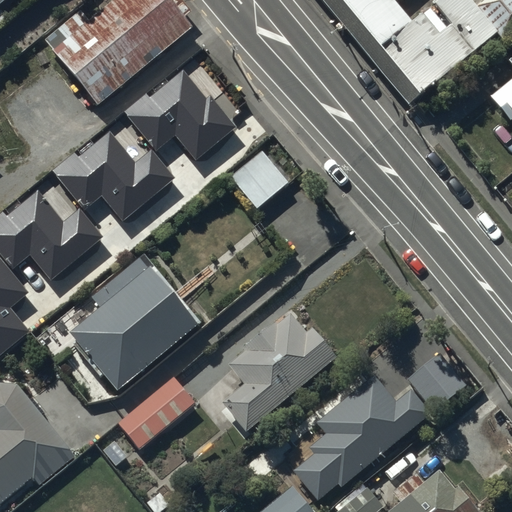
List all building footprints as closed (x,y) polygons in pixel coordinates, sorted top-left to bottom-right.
[(0,14),(0,9),(10,0),(0,0),(0,30),(8,24),(0,14)] [(45,47),(97,111),(192,34),(163,0),(121,0),(89,27),(81,17),(45,47)] [(393,8),(386,0),(331,0),(415,100),(499,39),(467,0),(447,0),(437,9),(455,31),(440,44),(423,24),(412,32),(393,8)] [(386,0),(393,8),(403,0),(386,0)] [(178,72),(118,121),(147,155),(165,141),(186,165),(231,128),(207,99),(203,102),(178,72)] [(511,86),(491,103),(510,128),(511,126),(511,86)] [(114,226),(171,183),(152,157),(131,173),(102,134),(43,178),(70,214),(93,198),(114,226)] [(257,214),(288,188),(262,156),(230,182),(257,214)] [(41,285),(98,241),(76,213),(58,226),(32,193),(0,217),(0,267),(5,273),(21,260),(41,285)] [(99,316),(69,340),(75,348),(73,350),(99,383),(101,381),(117,399),(198,330),(144,262),(90,305),(99,316)] [(0,354),(18,338),(0,317),(0,315),(21,297),(0,272),(0,354)] [(246,438),(335,364),(312,334),(305,341),(289,322),(276,332),(274,329),(243,355),(245,357),(228,371),(244,392),(223,409),(246,438)] [(438,359),(407,384),(434,417),(465,392),(438,359)] [(174,382),(117,427),(139,455),(196,410),(174,382)] [(435,422),(413,396),(399,407),(378,382),(319,430),(329,442),(312,456),(318,461),(299,477),(322,505),(343,487),(348,493),(435,422)] [(74,462),(16,389),(0,388),(0,509),(34,482),(40,489),(74,462)] [(259,485),(289,462),(275,445),(246,468),(259,485)] [(401,509),(396,511),(473,511),(458,493),(454,495),(439,476),(424,488),(416,479),(393,498),(401,509)] [(310,511),(293,490),(266,511),(310,511)] [(383,511),(367,491),(341,511),(383,511)]
